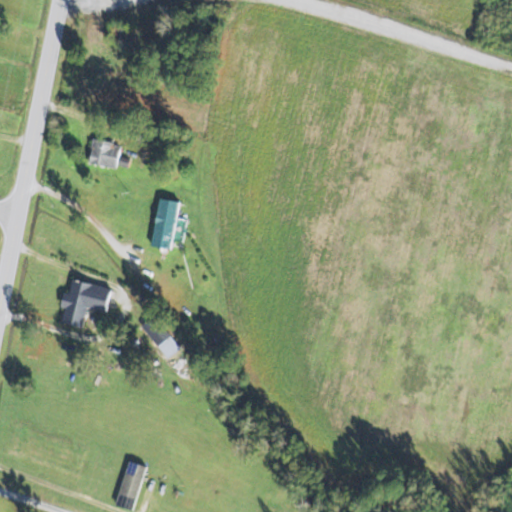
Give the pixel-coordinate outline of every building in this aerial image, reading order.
[(119,38),(137,48),(145,34),(127,24),(119,38)] [(124,143),(96,141),(94,166),(122,168),(124,143)] [(156,245),(174,248),(183,202),(165,198),(156,245)] [(65,322),(86,328),(91,306),(109,311),(115,289),(76,279),(65,322)] [(180,352),(162,316),(149,322),(167,358),(180,352)]
